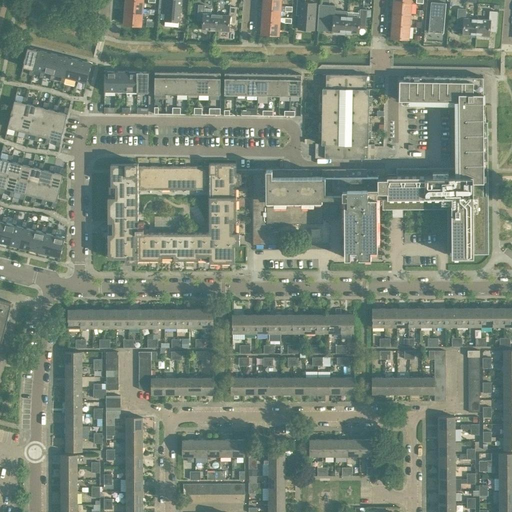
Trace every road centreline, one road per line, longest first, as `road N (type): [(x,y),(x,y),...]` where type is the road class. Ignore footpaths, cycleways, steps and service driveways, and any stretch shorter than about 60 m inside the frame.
road 1 (residential): [(78,288),(511,286)]
road 2 (residential): [(169,511),(168,430),(181,416),(406,417),(412,511)]
road 3 (residential): [(35,452),(51,283)]
road 4 (residential): [(78,288),(85,120)]
